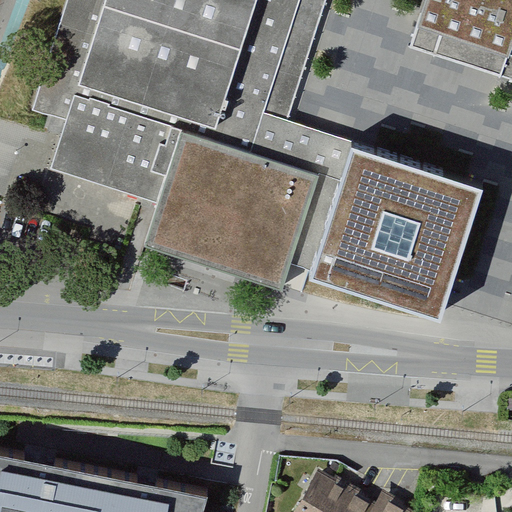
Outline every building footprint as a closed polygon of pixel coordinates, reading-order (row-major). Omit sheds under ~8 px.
[(297,119),(334,0),(68,0),(33,108),(67,119),(52,168),(160,203),(147,245),(275,285),(284,259),(440,312),(483,181),(297,119)] [(472,41),(511,52),(511,48),(511,0),(426,0),(419,23),(472,41)] [(511,52),(472,41),(419,23),(410,44),(466,62),(511,76),(511,52)] [(203,511),(209,487),(0,442),(0,511),(203,511)] [(338,477),(322,468),(295,511),(417,511),(408,506),(410,503),(386,489),(379,502),(363,492),(364,490),(339,475),(338,477)]
